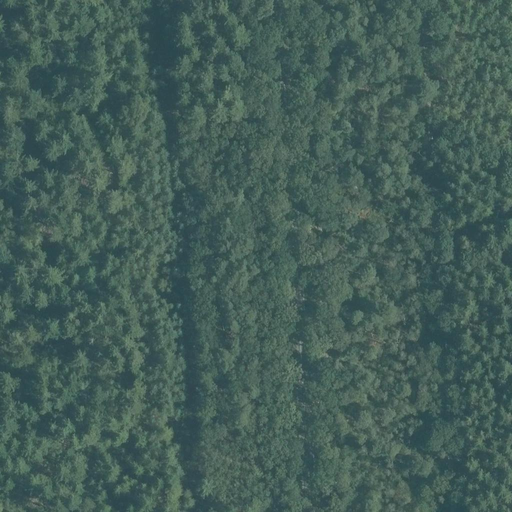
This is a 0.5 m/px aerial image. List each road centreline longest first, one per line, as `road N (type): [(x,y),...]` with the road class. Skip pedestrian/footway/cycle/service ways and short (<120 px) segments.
road 1 (secondary): [(310,511),(278,0)]
road 2 (track): [(451,511),(422,0)]
